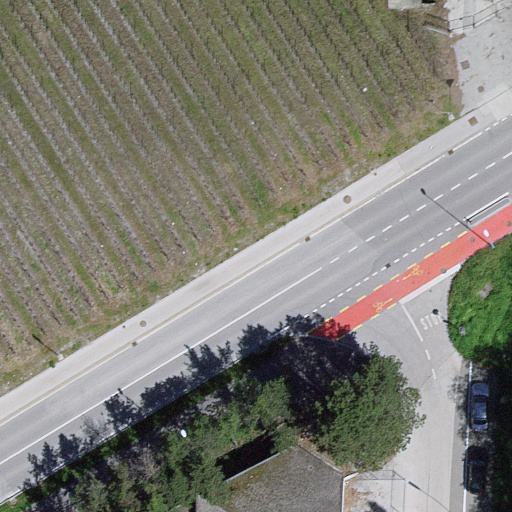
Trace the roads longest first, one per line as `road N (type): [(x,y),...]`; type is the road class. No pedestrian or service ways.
road 1 (primary): [(0,462),(371,238)]
road 2 (residential): [(431,511),(435,375),(371,238)]
road 3 (primary): [(371,238),(511,152)]
